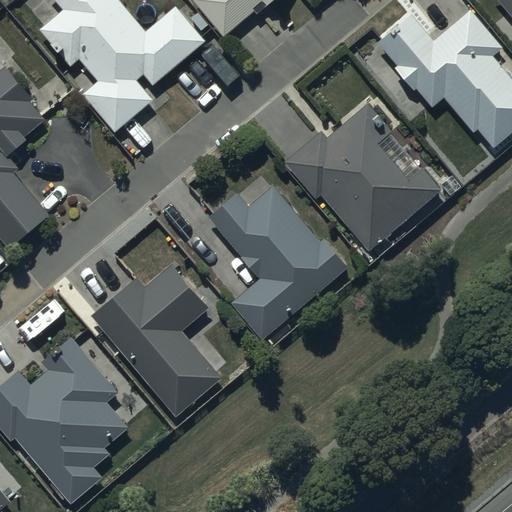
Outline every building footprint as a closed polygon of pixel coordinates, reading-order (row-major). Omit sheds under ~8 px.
[(55,0),(63,10),(40,28),(70,64),(78,58),(97,81),(82,92),(114,131),(153,100),(137,79),(143,74),(151,84),(205,41),(176,6),(145,31),(120,0),(55,0)] [(191,0),(200,10),(192,16),(202,29),(210,22),(222,37),(253,10),(256,13),(270,0),(191,0)] [(511,0),(500,0),(511,14),(511,0)] [(411,12),(377,40),(397,63),(394,66),(414,89),(416,87),(433,106),(444,97),(474,131),(478,128),(494,146),(511,130),(511,77),(492,55),(502,46),(470,8),(434,39),(411,12)] [(0,246),(6,242),(11,248),(50,213),(12,169),(18,164),(10,154),(27,139),(23,135),(45,116),(31,99),(33,97),(7,67),(0,72),(0,246)] [(322,129),(285,160),(316,197),(320,193),(367,249),(441,187),(422,166),(408,177),(378,141),(391,131),(368,103),(328,136),(322,129)] [(237,193),(209,217),(260,277),(230,302),(261,339),(348,265),(324,237),(320,240),(273,185),(248,206),(237,193)] [(211,246),(199,257),(219,279),(231,268),(211,246)] [(137,277),(91,315),(176,418),(222,377),(182,330),(208,307),(171,264),(145,287),(137,277)] [(118,391),(70,336),(41,361),(48,370),(32,384),(19,369),(0,385),(0,426),(11,439),(15,436),(73,503),(103,478),(94,468),(110,454),(105,447),(129,426),(107,401),(118,391)] [(0,511),(6,511),(1,506),(10,499),(0,487),(0,511)]
